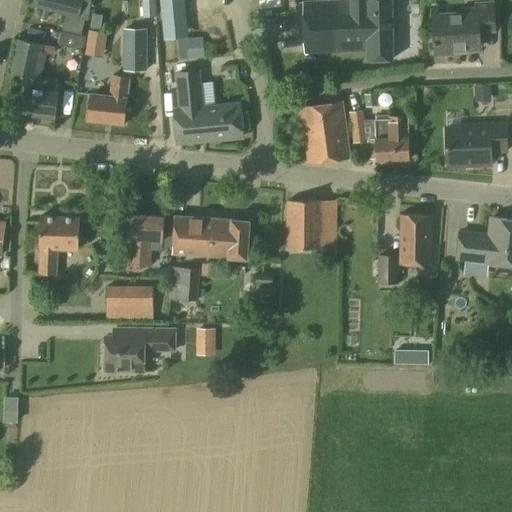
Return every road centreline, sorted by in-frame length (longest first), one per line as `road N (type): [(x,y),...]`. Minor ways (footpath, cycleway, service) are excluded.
road 1 (unclassified): [(261,170),(511,195)]
road 2 (residential): [(263,104),(338,84),(511,73)]
road 3 (unclassified): [(22,142),(261,170)]
road 4 (residential): [(22,142),(23,340)]
